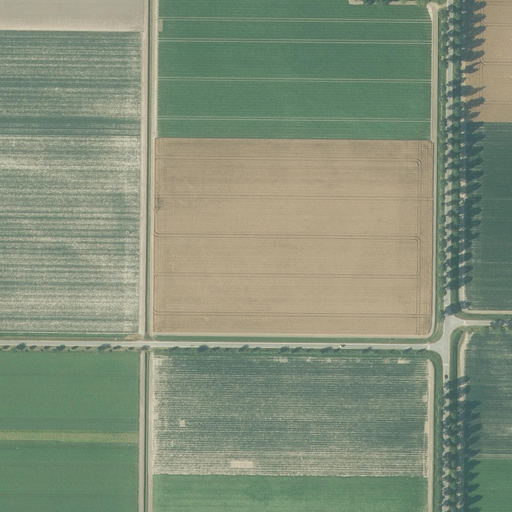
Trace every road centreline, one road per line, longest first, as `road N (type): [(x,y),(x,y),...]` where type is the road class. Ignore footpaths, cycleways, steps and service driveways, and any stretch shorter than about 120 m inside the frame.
road 1 (unclassified): [(446,347),(0,342)]
road 2 (unclassified): [(449,0),(446,322)]
road 3 (unclassified): [(446,347),(444,511)]
